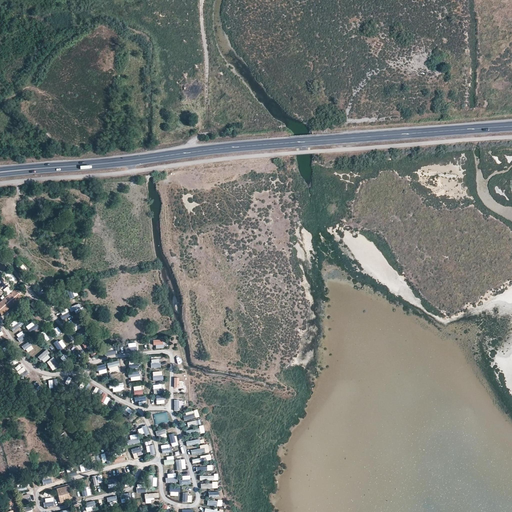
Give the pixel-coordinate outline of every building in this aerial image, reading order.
[(12,283),(17,279),(10,270),(5,273),(12,283)] [(67,290),(71,299),(78,296),(74,287),(67,290)] [(0,302),(0,313),(2,315),(22,298),(20,296),(16,291),(15,289),(1,301),(0,302)] [(51,296),(45,298),(49,307),(55,305),(51,296)] [(81,303),(70,308),(73,316),(84,310),(81,303)] [(76,321),(72,323),(77,330),(81,328),(76,321)] [(16,339),(22,342),(27,335),(21,331),(16,339)] [(44,331),(41,333),(46,342),(50,339),(44,331)] [(155,349),(164,349),(164,339),(155,340),(155,349)] [(23,345),(27,353),(35,349),(30,341),(23,345)] [(137,343),(127,343),(128,353),(138,352),(137,343)] [(52,357),(46,350),(39,357),(45,363),(52,357)] [(53,371),(60,366),(54,357),(47,362),(53,371)] [(152,368),(161,367),(160,359),(151,359),(152,368)] [(129,360),(130,369),(139,368),(138,360),(129,360)] [(119,361),(108,363),(109,372),(121,371),(119,361)] [(97,367),(99,376),(107,374),(105,365),(97,367)] [(153,372),(154,381),(163,380),(163,371),(153,372)] [(130,372),(130,381),(140,380),(140,372),(130,372)] [(64,376),(62,382),(70,384),(72,379),(64,376)] [(124,383),(110,383),(110,391),(124,390),(124,383)] [(154,394),(162,393),(162,384),(154,385),(154,394)] [(135,395),(143,394),(143,386),(135,386),(135,395)] [(103,393),(99,401),(107,405),(111,397),(103,393)] [(174,400),(174,411),(180,411),(180,405),(183,406),(183,400),(174,400)] [(47,419),(53,415),(48,408),(41,412),(47,419)] [(198,418),(197,411),(187,412),(187,415),(184,416),(184,420),(198,418)] [(156,424),(169,423),(167,412),(154,414),(156,424)] [(147,426),(138,428),(140,436),(150,434),(147,426)] [(165,429),(156,431),(158,437),(167,435),(165,429)] [(169,435),(173,447),(179,445),(175,433),(169,435)] [(128,441),(128,445),(140,443),(139,434),(130,435),(131,441),(128,441)] [(204,437),(186,441),(187,446),(205,443),(204,437)] [(162,453),(172,452),(171,444),(161,445),(162,453)] [(208,444),(200,446),(200,448),(191,450),(192,456),(210,451),(208,444)] [(154,445),(148,447),(150,456),(156,454),(154,445)] [(134,458),(143,456),(141,447),(132,449),(134,458)] [(110,452),(101,454),(103,462),(107,461),(108,464),(113,463),(110,452)] [(125,461),(125,452),(115,453),(115,462),(125,461)] [(168,460),(165,460),(165,465),(175,464),(174,456),(168,457),(168,460)] [(176,461),(178,471),(187,469),(185,460),(176,461)] [(91,469),(88,462),(80,465),(83,472),(91,469)] [(166,483),(177,482),(177,473),(168,474),(168,478),(166,478),(166,483)] [(53,482),(50,475),(42,478),(45,485),(53,482)] [(94,485),(103,483),(102,475),(93,476),(94,485)] [(183,476),(183,480),(180,480),(180,485),(191,484),(191,475),(183,476)] [(157,486),(157,476),(149,476),(149,486),(157,486)] [(119,478),(120,487),(128,487),(128,477),(119,478)] [(146,484),(137,484),(137,493),(146,493),(146,484)] [(60,503),(72,499),(69,486),(57,489),(60,503)] [(83,497),(91,495),(90,486),(82,488),(83,497)] [(122,503),(132,501),(129,492),(120,495),(122,503)] [(146,503),(153,503),(153,498),(160,497),(159,493),(145,494),(146,503)] [(192,503),(192,494),(183,494),(183,502),(192,503)] [(117,496),(108,497),(110,506),(118,504),(117,496)] [(54,498),(44,498),(45,507),(54,507),(54,498)] [(87,511),(97,510),(95,501),(85,503),(87,511)]
